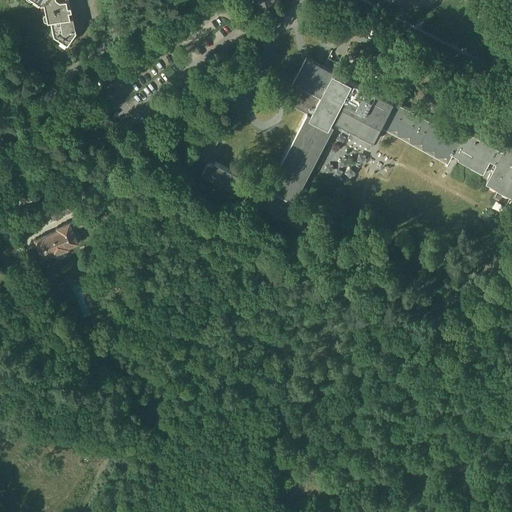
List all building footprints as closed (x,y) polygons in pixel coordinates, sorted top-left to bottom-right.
[(66,44),(75,30),(68,0),(36,0),(40,2),(43,2),(47,20),(49,19),(53,35),(66,44)] [(87,0),(91,18),(104,15),(100,0),(87,0)] [(251,0),(251,1),(267,10),(272,0),(251,0)] [(209,162),(203,173),(306,227),(313,213),(291,201),(292,199),(295,201),(297,198),(334,126),(349,134),(348,137),(370,148),(374,140),(378,134),(381,127),(387,129),(390,122),(453,155),(453,153),(459,157),(459,158),(484,171),(491,158),(497,162),(487,181),(511,194),(511,145),(507,143),(504,149),(465,129),(462,136),(307,56),(294,81),(301,85),(291,104),(308,113),(269,187),(273,189),(272,191),(215,161),(213,164),(209,162)] [(212,128),(197,156),(208,162),(223,133),(212,128)] [(97,192),(82,198),(85,205),(100,199),(97,192)] [(76,241),(71,230),(75,227),(72,221),(57,227),(58,229),(36,239),(43,255),(52,251),(53,252),(67,247),(66,245),(76,241)]
